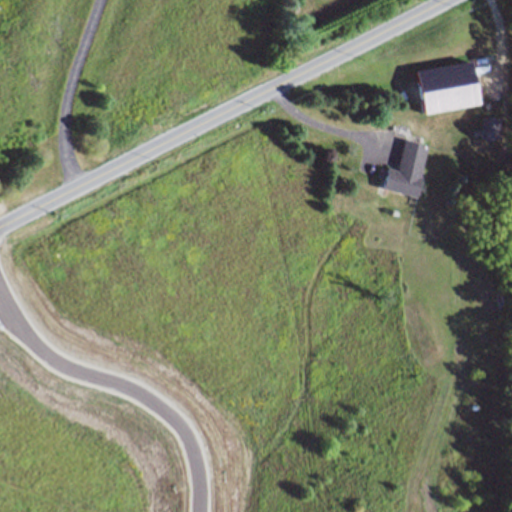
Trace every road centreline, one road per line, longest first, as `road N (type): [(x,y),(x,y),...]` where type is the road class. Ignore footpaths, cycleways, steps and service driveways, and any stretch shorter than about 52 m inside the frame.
road 1 (tertiary): [(448,0),(0,227)]
road 2 (residential): [(0,294),(34,349),(168,418),(189,457),(193,511)]
